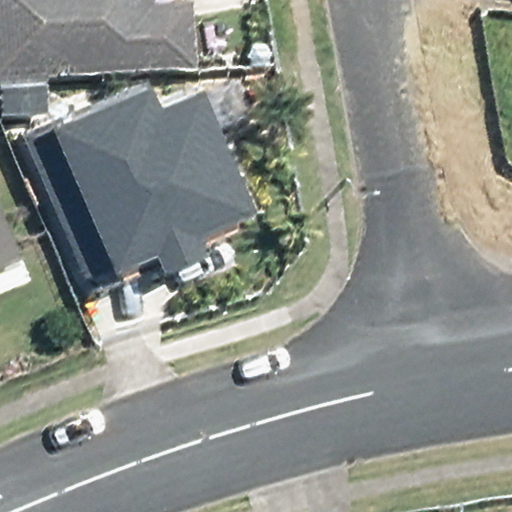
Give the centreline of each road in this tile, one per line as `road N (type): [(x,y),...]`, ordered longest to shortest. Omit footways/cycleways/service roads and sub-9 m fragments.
road 1 (tertiary): [(0,503),(422,370)]
road 2 (residential): [(372,0),(422,370)]
